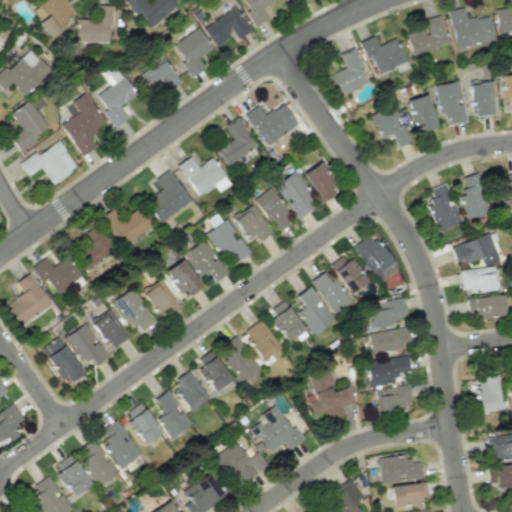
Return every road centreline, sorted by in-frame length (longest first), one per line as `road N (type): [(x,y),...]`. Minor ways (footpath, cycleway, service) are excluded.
road 1 (residential): [(276,55),(421,266),(460,511)]
road 2 (residential): [(377,192),(0,468)]
road 3 (residential): [(381,0),(262,64),(0,251)]
road 4 (residential): [(448,428),(357,445),(259,511)]
road 5 (residential): [(377,192),(435,158),(511,142)]
